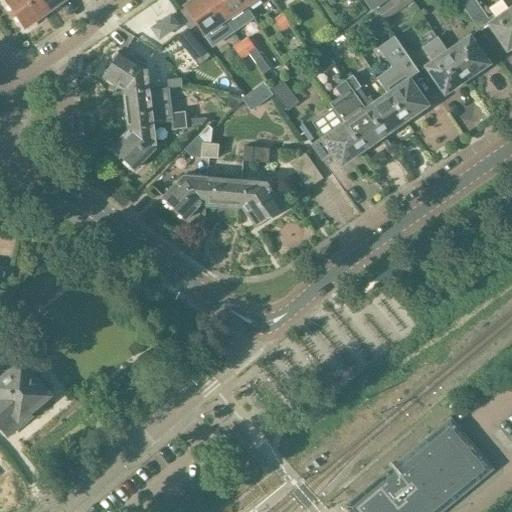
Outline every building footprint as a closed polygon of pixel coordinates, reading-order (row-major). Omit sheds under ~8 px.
[(5,0),(24,26),(44,11),(36,0),(5,0)] [(60,0),(36,0),(44,11),(60,0)] [(224,36),(232,31),(210,0),(191,0),(184,6),(203,34),(211,45),(224,36)] [(210,0),(232,31),(252,17),(244,5),(240,0),(210,0)] [(388,0),(376,9),(384,21),(403,8),(397,0),(388,0)] [(460,0),(458,2),(477,31),(488,24),(506,50),(511,45),(511,13),(508,8),(488,21),(474,0),(460,0)] [(295,22),(287,10),(280,15),(289,27),(295,22)] [(273,19),(281,32),(289,27),(280,15),(273,19)] [(175,26),(169,16),(150,29),(157,38),(175,26)] [(470,34),(447,50),(466,78),(468,76),(471,76),(475,73),(476,70),(487,63),(476,47),(478,46),(470,34)] [(391,67),(376,78),(386,92),(405,120),(427,105),(408,77),(405,73),(414,67),(393,37),(378,48),(391,67)] [(437,37),(422,47),(431,61),(423,66),(431,78),(433,76),(444,92),(454,86),(457,86),(461,83),(462,80),(466,78),(447,50),(437,37)] [(246,39),(240,42),(248,54),(263,75),(269,70),(247,38),(246,39)] [(240,42),(233,47),(240,59),(248,54),(240,42)] [(138,88),(138,91),(147,90),(144,68),(120,52),(102,78),(122,91),(122,90),(138,88)] [(352,75),(345,80),(350,87),(353,91),(358,88),(360,87),(352,75)] [(180,79),(166,80),(167,89),(168,89),(181,87),(180,79)] [(280,80),(269,87),(286,111),(297,104),(280,80)] [(339,95),(328,103),(332,109),(342,123),(343,122),(362,150),(364,148),(368,148),(372,146),(373,142),(383,135),(364,107),(353,91),(350,87),(339,95)] [(142,130),(141,125),(151,123),(151,124),(171,122),(171,121),(184,119),(184,112),(171,114),(168,89),(167,89),(147,91),(147,90),(138,91),(138,88),(122,90),(122,91),(126,128),(127,132),(142,130)] [(358,88),(353,91),(364,107),(383,135),(395,127),(398,127),(402,125),(403,121),(405,120),(386,92),(373,101),(369,96),(365,98),(358,88)] [(184,119),(171,121),(171,122),(171,126),(172,130),(185,128),(185,127),(185,120),(184,119)] [(321,137),(310,145),(320,160),(331,152),(340,165),(362,150),(343,122),(342,123),(321,137)] [(133,170),(153,149),(151,124),(151,123),(141,125),(142,130),(127,132),(126,128),(127,131),(110,148),(123,160),(124,164),(127,167),(131,167),(133,170)] [(200,157),(208,158),(209,144),(201,144),(200,157)] [(217,159),(218,145),(209,144),(208,158),(217,159)] [(242,161),(250,161),(251,148),(243,147),(242,161)] [(322,178),(305,153),(290,163),(307,188),(322,178)] [(186,219),(201,204),(202,204),(201,203),(203,186),(207,186),(208,177),(183,175),(162,197),(186,219)] [(243,188),(239,187),(240,180),(208,177),(207,186),(203,186),(201,203),(202,204),(239,207),(242,204),(243,188)] [(280,205),(263,181),(240,180),(239,187),(243,188),(242,204),(239,207),(241,207),(253,224),(280,205)] [(50,392),(47,389),(47,384),(40,375),(36,375),(33,378),(21,363),(0,379),(0,423),(8,434),(32,414),(28,409),(50,392)] [(346,511),(442,511),(493,470),(450,417),(342,506),(346,511)]
